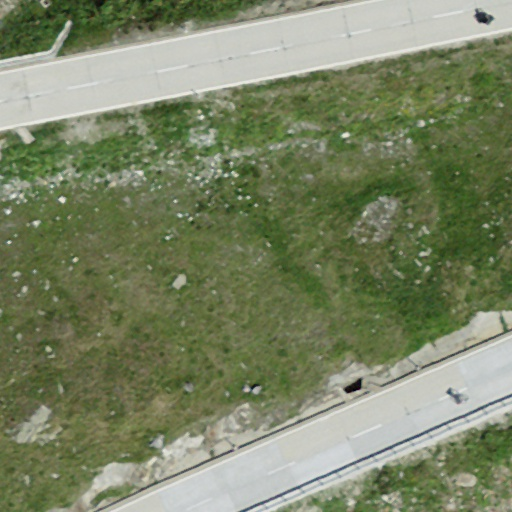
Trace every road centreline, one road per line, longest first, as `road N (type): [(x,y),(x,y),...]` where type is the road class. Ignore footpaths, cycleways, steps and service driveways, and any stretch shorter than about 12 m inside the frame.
road 1 (secondary): [(511,0),(0,100)]
road 2 (secondary): [(179,511),(511,367)]
